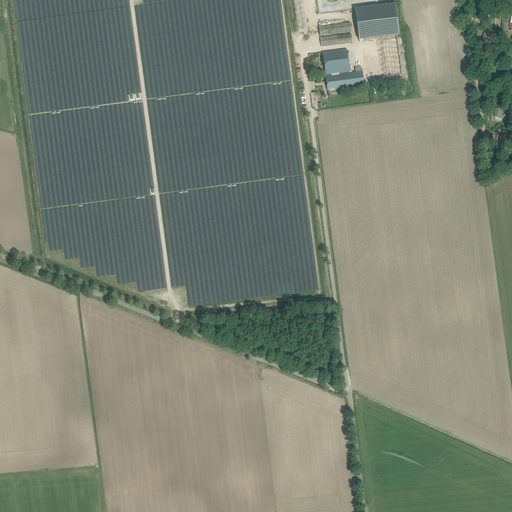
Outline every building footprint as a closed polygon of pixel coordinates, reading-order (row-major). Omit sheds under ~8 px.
[(399,35),(395,4),(355,10),(359,40),(399,35)] [(350,23),(319,27),(320,36),(351,32),(350,23)] [(485,33),(483,39),(488,40),(488,39),(491,40),(494,31),(488,30),(487,34),(485,33)] [(351,34),(325,37),(320,38),(321,47),(352,43),(351,34)] [(396,36),(377,38),(383,83),(402,81),(396,36)] [(327,52),(322,53),(325,75),(326,82),(327,82),(327,86),(326,86),(327,89),(327,91),(347,88),(347,89),(364,87),(363,82),(362,71),(351,72),(351,66),(349,67),(346,49),(327,52)] [(492,73),(492,75),(497,75),(498,69),(499,69),(499,64),(490,64),(490,69),(492,69),(492,72),(492,73)] [(494,117),(502,119),(503,115),(504,111),(496,109),(494,117)] [(500,139),(499,146),(508,146),(508,136),(497,135),(497,138),(500,139)]
